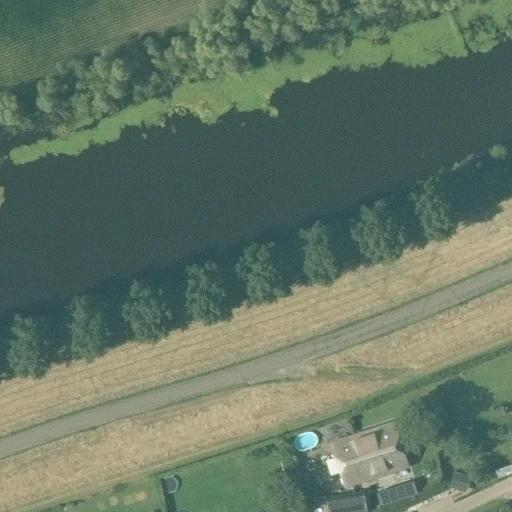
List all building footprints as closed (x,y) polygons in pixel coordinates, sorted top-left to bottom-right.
[(402,468),(388,425),(334,442),(347,486),(374,479),(402,468)] [(511,457),(494,467),(498,475),(511,468),(511,457)] [(454,473),(450,488),(467,493),(471,478),(454,473)] [(413,483),(401,487),(406,500),(417,496),(413,483)] [(315,487),(302,489),(304,502),(317,500),(315,487)] [(366,511),(363,491),(326,497),(328,511),(366,511)]
